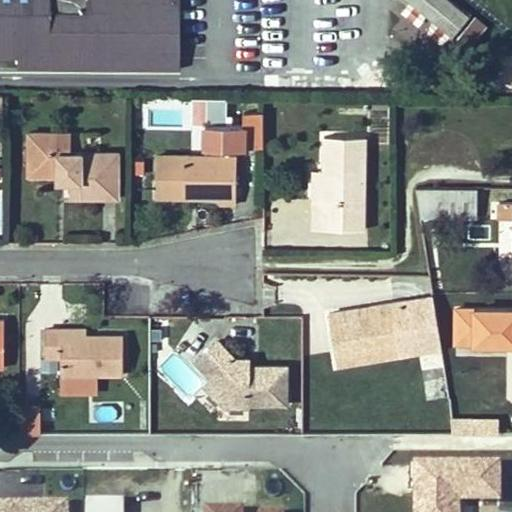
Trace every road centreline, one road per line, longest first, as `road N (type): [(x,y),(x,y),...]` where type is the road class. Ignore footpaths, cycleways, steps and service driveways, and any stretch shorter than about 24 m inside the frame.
road 1 (residential): [(0,456),(369,459)]
road 2 (residential): [(228,268),(0,267)]
road 3 (unknown): [(364,67),(223,77)]
